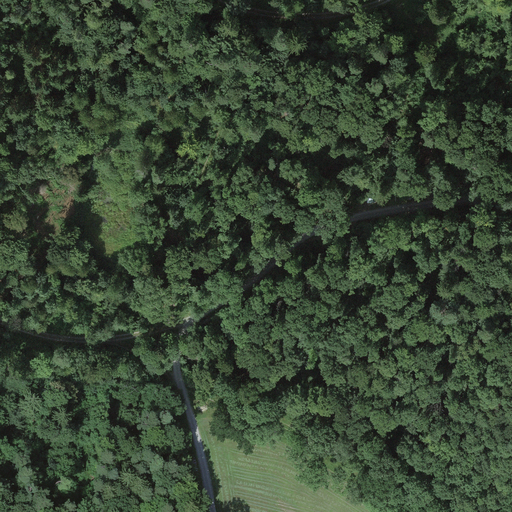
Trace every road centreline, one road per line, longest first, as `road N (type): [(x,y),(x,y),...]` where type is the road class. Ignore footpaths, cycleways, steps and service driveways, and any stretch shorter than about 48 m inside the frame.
road 1 (track): [(176,384),(175,350),(186,321),(237,293),(298,242),(359,214),(482,196),(511,177)]
road 2 (track): [(113,338),(186,321),(199,187),(226,123),(321,16)]
road 3 (track): [(0,320),(41,334),(113,338),(176,384),(192,416),(212,511)]
road 4 (track): [(176,384),(217,392),(273,420),(407,511)]
road 5 (track): [(382,0),(321,16),(265,14),(224,0)]
